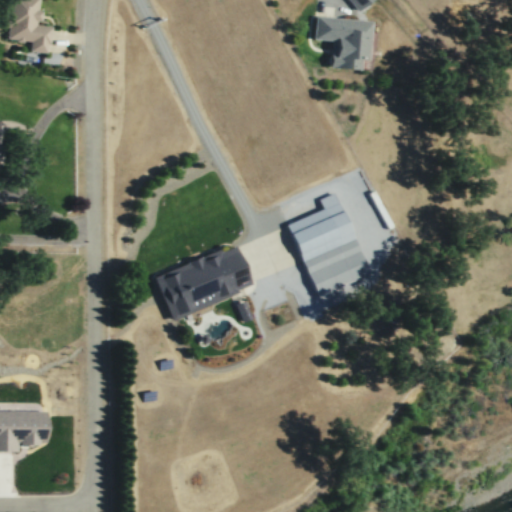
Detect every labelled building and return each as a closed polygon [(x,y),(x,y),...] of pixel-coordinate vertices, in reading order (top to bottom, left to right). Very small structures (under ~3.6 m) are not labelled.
[(9,0),(3,37),(28,41),(27,48),(45,51),(49,25),(34,23),(37,0),(9,0)] [(347,0),(355,9),(365,0),(347,0)] [(314,15),(369,20),(366,59),(360,58),(359,68),(328,65),(330,39),(312,38),(314,15)] [(284,223),(316,295),(367,272),(331,191),(316,198),(320,207),(284,223)] [(151,275),(169,319),(235,290),(234,288),(249,281),(233,244),(219,250),(217,247),(151,275)] [(233,303),(240,321),(249,317),(242,299),(233,303)] [(0,410),(42,412),(42,441),(15,441),(15,450),(0,449),(0,410)]
